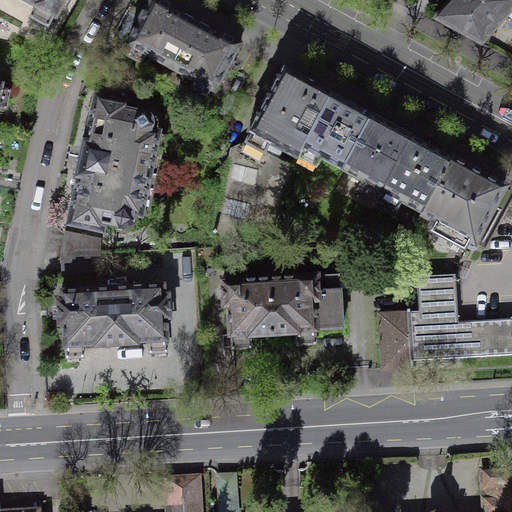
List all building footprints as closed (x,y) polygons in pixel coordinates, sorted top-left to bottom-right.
[(22,0),(36,7),(31,18),(47,27),(53,16),(56,18),(66,0),(22,0)] [(146,54),(171,68),(196,22),(176,11),(177,10),(159,0),(151,0),(143,16),(127,45),(132,48),(128,56),(141,63),(146,54)] [(511,0),(452,0),(436,18),(482,43),(505,17),(511,23),(511,0)] [(217,32),(196,22),(171,68),(196,82),(192,90),(205,98),(210,89),(215,92),(230,63),(241,44),(217,31),(217,32)] [(297,158),(332,94),(327,91),(284,68),(249,132),(251,133),(246,141),(231,149),(211,232),(214,235),(275,231),(291,166),(265,152),(270,143),(297,158)] [(304,149),(342,170),(372,115),(338,97),(332,94),(297,158),(298,159),(304,149)] [(83,159),(148,173),(156,133),(151,132),(152,124),(152,122),(152,121),(152,119),(151,117),(150,116),(149,115),(148,114),(146,113),(145,112),(127,108),(128,103),(97,97),(87,144),(86,144),(84,152),(83,159)] [(342,170),(382,191),(411,137),(406,134),(372,115),(342,170)] [(417,140),(411,137),(382,191),(421,213),(451,158),(417,140)] [(451,158),(421,213),(473,240),(475,241),(503,189),(502,186),(477,172),(451,158)] [(139,213),(148,173),(83,159),(81,167),(79,175),(81,175),(71,222),(101,229),(102,224),(120,228),(121,228),(123,228),(125,227),(126,227),(127,226),(129,225),(130,224),(131,223),(131,222),(132,220),(134,212),(139,213)] [(64,256),(99,254),(100,239),(68,232),(66,243),(64,253),(64,256)] [(98,271),(99,254),(64,256),(65,265),(65,273),(98,271)] [(293,277),(270,279),(273,334),(296,332),(297,345),(315,343),(314,329),(342,327),(339,274),(316,275),(293,277)] [(511,318),(458,322),(455,275),(417,277),(419,312),(410,312),(410,309),(408,309),(408,312),(407,312),(411,367),(413,367),(413,359),(511,353),(511,318)] [(250,335),(273,334),(270,279),(245,280),(245,279),(222,281),(223,293),(224,305),(228,305),(230,335),(232,335),(232,342),(232,349),(251,347),(250,335)] [(130,287),(113,288),(116,343),(136,342),(136,341),(166,339),(165,317),(169,317),(168,306),(168,295),(164,295),(163,285),(146,287),(146,286),(130,287)] [(116,343),(113,288),(95,289),(79,290),(62,291),(62,301),(58,301),(59,313),(60,324),(64,324),(65,345),(95,343),(95,345),(116,343)] [(411,367),(407,312),(379,314),(381,341),(382,369),(389,368),(404,368),(411,367)] [(484,506),(484,511),(511,511),(508,467),(482,469),(482,478),(483,487),(486,487),(486,492),(486,497),(484,497),(484,506)] [(218,475),(220,511),(237,511),(235,474),(226,474),(218,475)] [(200,511),(198,476),(165,478),(166,485),(166,499),(167,511),(200,511)]
